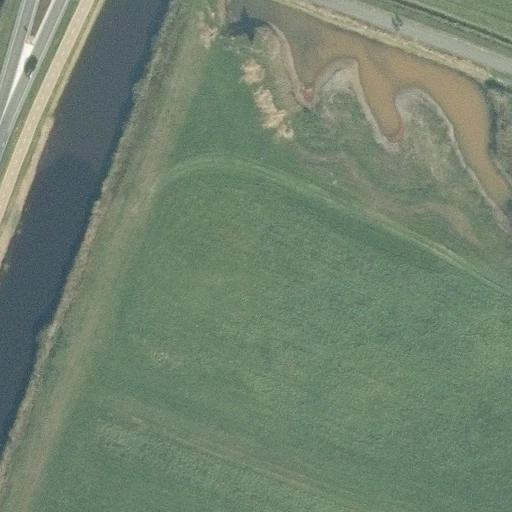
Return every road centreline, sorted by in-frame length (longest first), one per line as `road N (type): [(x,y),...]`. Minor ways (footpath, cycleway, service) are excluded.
road 1 (unclassified): [(511,67),(331,0)]
road 2 (tertiary): [(0,122),(60,0)]
